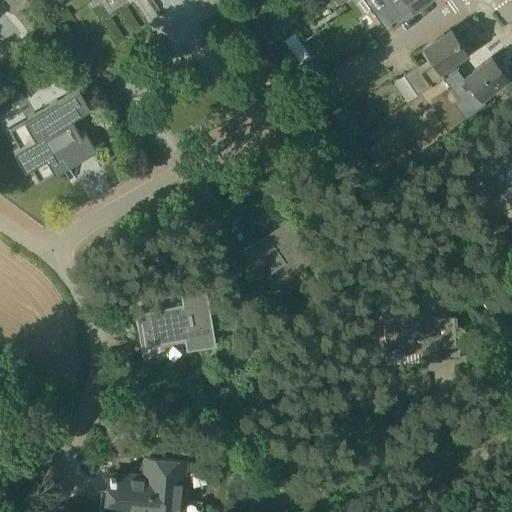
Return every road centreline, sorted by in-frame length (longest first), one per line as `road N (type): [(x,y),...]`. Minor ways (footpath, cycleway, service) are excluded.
road 1 (residential): [(43,254),(463,0)]
road 2 (residential): [(43,511),(95,379),(95,334),(43,254)]
road 3 (residential): [(385,511),(511,419)]
